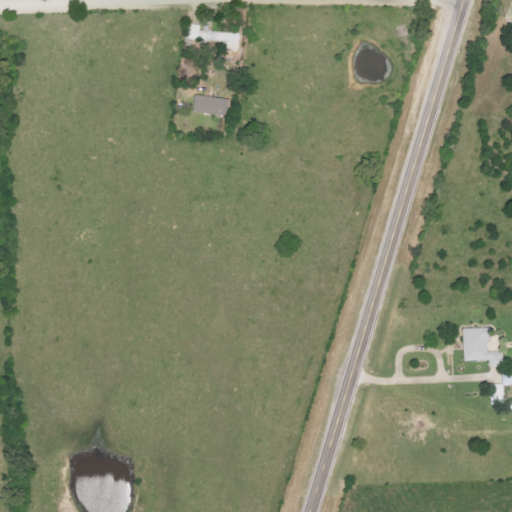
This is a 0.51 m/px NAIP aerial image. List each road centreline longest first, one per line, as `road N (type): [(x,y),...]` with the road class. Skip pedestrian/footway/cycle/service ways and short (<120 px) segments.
road 1 (secondary): [(466,0),(311,511)]
road 2 (residential): [(0,4),(135,0)]
